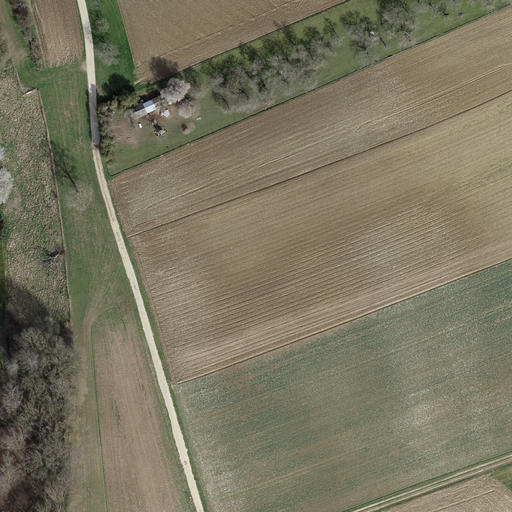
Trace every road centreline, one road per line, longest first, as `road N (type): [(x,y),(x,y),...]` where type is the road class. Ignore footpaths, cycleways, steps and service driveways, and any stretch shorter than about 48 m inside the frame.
road 1 (track): [(79,0),(106,195),(201,511)]
road 2 (track): [(511,460),(366,511)]
